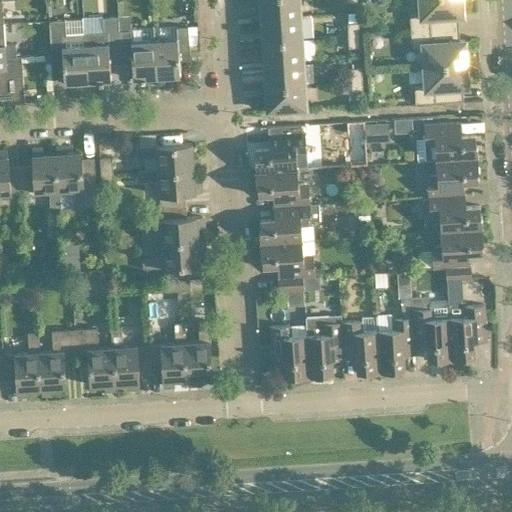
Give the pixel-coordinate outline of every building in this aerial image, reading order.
[(260,0),(262,17),(300,14),(299,0),(260,0)] [(410,14),(411,30),(455,27),(454,15),(463,14),(463,9),(463,1),(464,1),(464,0),(420,0),(421,9),(410,14)] [(262,17),(263,40),(302,37),(300,14),(262,17)] [(104,30),(85,32),(88,80),(99,80),(100,81),(104,81),(104,79),(111,79),(110,55),(121,54),(119,29),(118,16),(103,16),(104,30)] [(65,19),(49,20),(50,34),(50,38),(52,58),(63,58),(64,77),(64,82),(88,80),(85,32),(84,17),(65,18),(65,19)] [(4,22),(0,22),(0,56),(18,55),(17,46),(17,44),(5,44),(4,22)] [(349,23),(350,34),(359,33),(359,22),(349,23)] [(177,38),(155,39),(157,76),(180,74),(179,51),(190,50),(188,25),(177,26),(177,38)] [(423,49),(424,65),(468,62),(468,52),(466,52),(465,39),(456,39),(455,27),(411,30),(412,46),(423,49)] [(131,29),(119,29),(121,54),(132,53),(133,77),(141,77),(141,78),(145,78),(145,77),(157,76),(155,39),(132,41),(131,29)] [(359,33),(350,34),(350,47),(360,47),(359,33)] [(263,40),(265,62),(303,60),(302,37),(263,40)] [(42,39),(36,44),(37,52),(49,51),(49,39),(42,39)] [(0,91),(8,91),(7,73),(23,72),(22,55),(18,55),(0,56),(0,91)] [(265,62),(266,85),(305,83),(303,60),(265,62)] [(468,62),(424,65),(426,81),(415,85),(416,102),(460,99),(459,86),(468,86),(467,73),(469,72),(468,62)] [(361,67),(351,68),(351,80),(362,79),(361,67)] [(362,79),(351,80),(352,93),(363,92),(362,79)] [(305,83),(266,85),(268,109),(306,106),(305,83)] [(419,160),(436,159),(478,156),(478,144),(476,144),(476,133),(461,134),(460,121),(424,123),(425,138),(418,139),(419,160)] [(389,122),(365,123),(366,142),(379,141),(379,137),(390,136),(389,122)] [(256,158),(255,158),(256,170),(298,168),(308,167),(307,148),(305,130),(302,131),(301,123),(269,125),(269,133),(270,146),(255,147),(256,158)] [(157,155),(158,168),(199,166),(199,156),(193,156),(192,142),(156,145),(136,146),(137,156),(157,155)] [(67,146),(57,147),(57,152),(59,188),(61,209),(62,209),(60,188),(74,187),(75,208),(86,207),(84,183),(96,182),(96,177),(94,157),(82,158),(82,150),(67,151),(67,146)] [(33,164),(21,165),(23,191),(50,189),(51,209),(60,209),(59,188),(57,152),(43,153),(43,147),(33,148),(33,154),(33,164)] [(0,150),(0,192),(23,191),(21,165),(9,166),(8,150),(0,150)] [(100,157),(103,182),(115,181),(112,156),(100,157)] [(427,178),(429,195),(465,193),(464,180),(479,180),(478,169),(479,168),(478,156),(436,159),(437,174),(431,174),(427,178)] [(158,179),(160,205),(186,204),(185,192),(195,191),(201,190),(200,180),(195,180),(194,167),(199,166),(158,168),(138,170),(138,180),(158,179)] [(273,193),(274,205),(310,203),(309,185),(305,182),(299,182),(298,168),(256,170),(257,182),(258,182),(259,194),(273,193)] [(440,216),(441,230),(483,228),(482,215),(481,215),(480,204),(466,205),(465,193),(429,195),(430,213),(434,216),(440,216)] [(261,229),(260,229),(261,242),(302,239),(301,225),(308,224),(311,220),(320,219),(319,202),(310,203),(280,205),(274,205),(275,217),(260,218),(261,229)] [(142,243),(162,242),(198,240),(198,226),(203,225),(203,215),(186,216),(186,204),(160,205),(162,232),(141,233),(142,243)] [(366,218),(354,219),(355,233),(367,232),(366,218)] [(433,268),(446,267),(446,266),(471,264),(471,263),(470,263),(469,252),(483,251),(482,240),(484,240),(483,228),(441,230),(442,245),(435,245),(432,249),(433,268)] [(198,240),(162,242),(163,256),(143,257),(144,267),(164,266),(166,290),(191,289),(190,265),(200,264),(199,250),(205,249),(204,239),(198,240)] [(302,239),(261,242),(261,254),(263,254),(263,265),(277,264),(278,276),(278,277),(303,275),(303,276),(315,275),(315,274),(314,268),(313,257),(310,253),(303,254),(302,239)] [(79,252),(64,253),(64,267),(80,266),(79,252)] [(390,263),(378,264),(379,271),(391,270),(390,263)] [(446,266),(446,267),(447,278),(462,278),(472,277),(471,264),(446,266)] [(393,327),(379,328),(381,370),(393,369),(393,368),(404,367),(403,353),(417,352),(416,346),(416,344),(415,338),(414,316),(413,316),(412,308),(411,296),(411,297),(409,270),(398,270),(399,297),(402,297),(403,316),(396,317),(392,321),(393,327)] [(91,273),(73,274),(74,287),(91,286),(91,273)] [(303,275),(278,277),(278,289),(304,288),(303,276),(303,275)] [(462,278),(447,278),(448,302),(449,315),(452,358),(463,357),(464,357),(464,356),(475,355),(474,341),(474,334),(487,333),(485,303),(467,304),(463,308),(462,278)] [(429,295),(411,296),(412,308),(413,316),(414,316),(415,338),(427,337),(427,344),(428,358),(439,357),(440,358),(452,358),(449,315),(448,302),(430,303),(429,295)] [(359,319),(342,320),(344,357),(357,356),(357,371),(369,370),(369,371),(381,370),(379,328),(378,316),(378,314),(377,314),(362,315),(363,323),(359,319)] [(306,317),(307,333),(310,375),(322,374),(322,373),(333,372),(332,358),(344,357),(342,320),(342,315),(306,317)] [(200,340),(186,341),(188,377),(188,383),(199,382),(198,376),(213,376),(210,340),(209,319),(198,320),(200,340)] [(175,384),(174,378),(188,377),(186,341),(185,321),(174,321),(176,342),(149,343),(151,369),(163,368),(164,384),(175,384)] [(271,344),(260,345),(261,356),(272,355),(272,362),(285,361),(286,375),(297,374),(297,376),(310,375),(307,333),(292,334),(292,327),(288,324),(270,325),(271,344)] [(111,325),(112,346),(115,382),(129,381),(129,386),(140,386),(139,380),(140,380),(139,370),(151,369),(149,343),(123,345),(121,325),(111,325)] [(97,326),(75,328),(76,353),(88,352),(90,383),(105,382),(105,388),(116,387),(115,382),(112,346),(99,347),(97,326)] [(52,329),(53,350),(39,351),(42,386),(42,392),(52,391),(52,386),(66,385),(64,354),(76,353),(75,328),(52,329)] [(28,393),(28,387),(42,386),(39,351),(38,330),(28,331),(29,351),(3,353),(5,378),(17,378),(18,394),(28,393)]
